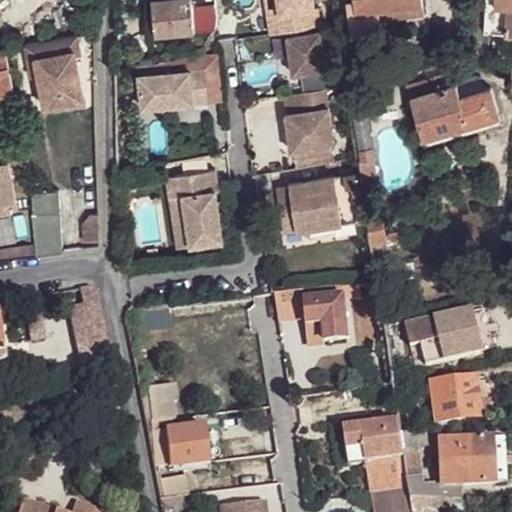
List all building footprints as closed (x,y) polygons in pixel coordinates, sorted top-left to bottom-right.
[(195,29),(192,4),(191,0),(151,0),(156,33),(195,29)] [(268,0),(271,13),(280,12),(279,5),(281,5),(280,0),(268,0)] [(280,12),(271,13),(274,30),(321,22),(319,5),(316,6),(315,0),(280,0),(281,5),(279,5),(280,12)] [(423,12),(422,5),(356,11),(355,0),(347,0),(349,20),(381,16),(423,12)] [(355,0),(356,11),(422,5),(421,0),(355,0)] [(488,0),(486,32),(507,33),(508,7),(496,6),(496,0),(488,0)] [(511,0),(496,0),(496,6),(508,7),(507,33),(511,33),(511,0)] [(215,27),(217,14),(215,2),(192,4),(195,29),(215,27)] [(383,32),(381,16),(349,20),(351,35),(383,32)] [(329,66),(322,27),(289,33),(295,71),(329,66)] [(25,45),(18,46),(24,79),(32,77),(35,97),(75,89),(71,69),(76,68),(72,49),(67,50),(64,37),(25,45)] [(13,57),(12,47),(4,49),(6,59),(13,57)] [(6,59),(4,49),(0,49),(0,92),(12,90),(6,59)] [(177,107),(194,103),(210,101),(205,69),(144,79),(149,112),(177,107)] [(452,70),(442,72),(446,84),(456,82),(452,70)] [(446,84),(442,72),(408,83),(423,136),(466,123),(469,122),(460,94),(457,81),(456,82),(446,84)] [(491,85),(460,94),(469,122),(466,123),(468,130),(501,119),(491,85)] [(328,86),(285,94),(289,112),(288,112),(295,150),(338,143),(328,86)] [(75,89),(35,97),(38,109),(77,101),(75,89)] [(197,118),(194,103),(177,107),(180,122),(197,118)] [(361,147),(372,145),(367,110),(355,112),(361,147)] [(425,142),(468,130),(466,123),(423,136),(425,142)] [(14,200),(5,145),(0,145),(0,213),(8,213),(6,201),(14,200)] [(374,155),(372,145),(361,147),(362,157),(374,155)] [(378,177),(374,155),(362,157),(366,179),(378,177)] [(183,193),(190,242),(221,238),(215,185),(217,185),(214,168),(166,175),(169,195),(183,193)] [(340,223),(367,219),(367,213),(360,171),(333,176),(340,223)] [(296,231),(340,223),(333,176),(288,183),(296,231)] [(296,231),(288,183),(275,185),(283,234),(296,231)] [(38,254),(63,251),(60,191),(31,192),(37,246),(38,254)] [(175,244),(190,242),(183,193),(169,195),(175,244)] [(367,219),(372,244),(397,239),(396,229),(385,231),(382,210),(367,213),(367,219)] [(99,246),(98,213),(87,213),(85,217),(81,223),(82,240),(91,241),(92,247),(99,246)] [(0,251),(0,259),(38,254),(37,246),(0,251)] [(323,341),(345,340),(340,285),(303,289),(304,299),(306,320),(306,325),(321,324),(323,341)] [(89,288),(80,289),(90,345),(96,344),(107,342),(97,294),(94,289),(89,288)] [(274,293),(275,302),(304,299),(303,289),(274,293)] [(304,299),(275,302),(278,322),(306,320),(304,299)] [(473,308),(405,325),(411,347),(421,345),(427,366),(484,352),(473,308)] [(321,324),(306,325),(308,346),(323,345),(323,341),(321,324)] [(113,372),(107,342),(96,344),(103,375),(113,372)] [(489,376),(477,378),(481,405),(492,404),(489,376)] [(481,405),(477,378),(477,377),(432,383),(438,423),(483,417),(481,405)] [(148,422),(163,420),(168,419),(162,384),(141,388),(148,422)] [(399,420),(401,433),(406,433),(410,432),(409,398),(396,399),(399,420)] [(352,427),(375,424),(374,414),(351,417),(352,427)] [(341,418),(342,429),(352,427),(351,417),(341,418)] [(142,424),(147,453),(165,450),(163,430),(163,420),(148,422),(142,424)] [(373,493),(410,489),(408,477),(401,433),(399,420),(384,422),(389,459),(364,462),(368,493),(373,493)] [(362,448),(364,462),(389,459),(384,422),(375,424),(352,427),(342,429),(345,450),(362,448)] [(204,425),(163,430),(165,450),(167,467),(207,463),(204,425)] [(494,438),(497,484),(508,483),(506,437),(494,438)] [(451,500),(459,499),(458,485),(497,484),(494,438),(441,441),(443,483),(424,484),(422,476),(408,477),(410,489),(412,499),(426,499),(451,500)] [(348,465),(364,462),(362,448),(345,450),(348,465)] [(157,500),(180,495),(176,476),(153,481),(157,500)] [(413,511),(414,511),(412,499),(410,489),(373,493),(376,511),(413,511)] [(141,508),(137,492),(123,495),(126,511),(141,508)] [(157,500),(159,511),(170,511),(183,509),(180,495),(157,500)] [(451,508),(451,500),(426,499),(412,499),(414,511),(413,511),(423,511),(423,508),(451,508)] [(98,511),(99,511),(74,501),(70,511),(53,511),(21,501),(17,511),(98,511)] [(219,506),(219,511),(265,511),(264,502),(219,506)]
